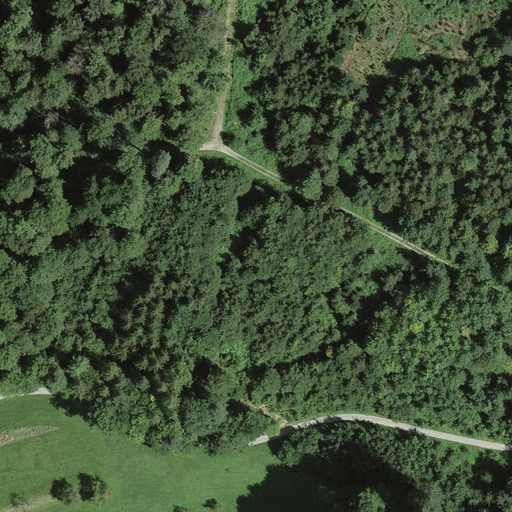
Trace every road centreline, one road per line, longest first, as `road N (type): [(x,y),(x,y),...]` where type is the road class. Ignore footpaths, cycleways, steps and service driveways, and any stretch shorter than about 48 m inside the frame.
road 1 (track): [(511,299),(216,146),(0,174)]
road 2 (track): [(511,448),(344,418),(228,444),(144,428),(40,388),(0,397)]
road 3 (track): [(216,146),(235,0)]
